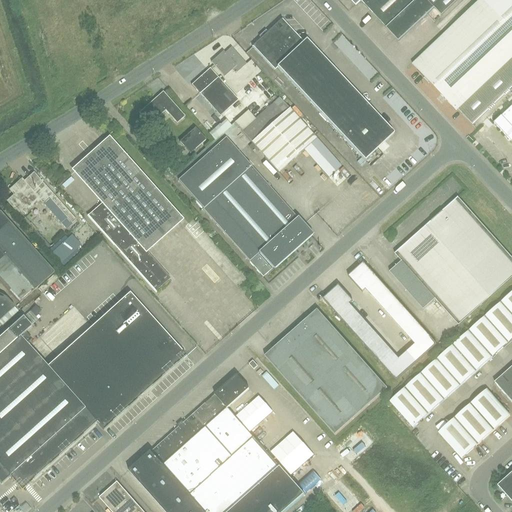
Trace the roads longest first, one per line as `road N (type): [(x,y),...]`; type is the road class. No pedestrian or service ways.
road 1 (unclassified): [(43,511),(455,144)]
road 2 (unclassified): [(0,160),(250,0)]
road 3 (unclassified): [(455,144),(330,0)]
